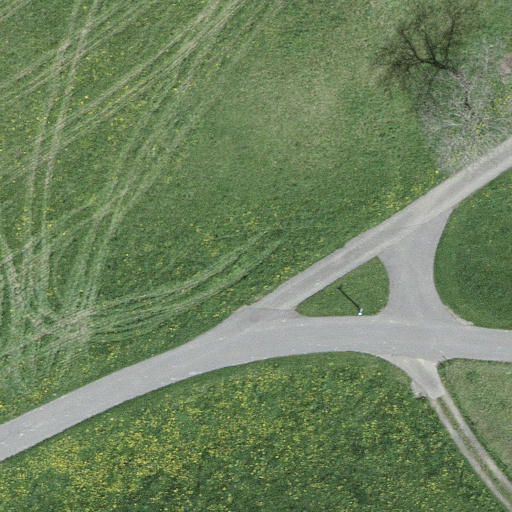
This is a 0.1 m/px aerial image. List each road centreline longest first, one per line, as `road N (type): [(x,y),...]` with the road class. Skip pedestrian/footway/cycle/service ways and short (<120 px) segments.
road 1 (unclassified): [(511,342),(357,333),(265,341),(201,357),(0,446)]
road 2 (track): [(511,488),(456,425),(408,337)]
